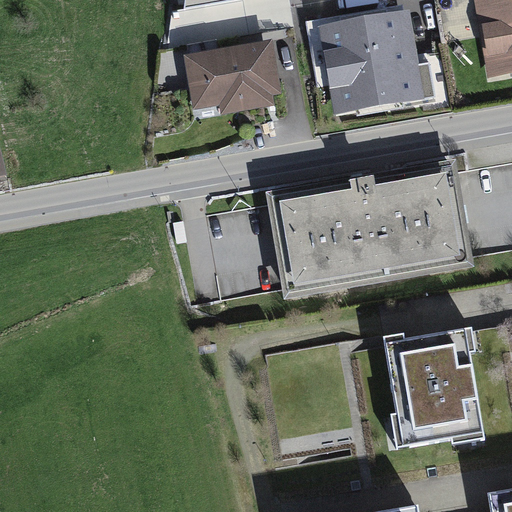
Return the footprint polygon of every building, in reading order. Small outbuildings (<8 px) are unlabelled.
[(185,0),(184,10),(242,0),(185,0)] [(511,0),(474,0),(489,78),(511,74),(511,0)] [(410,6),(318,23),(335,113),(435,95),(429,62),(420,63),(410,6)] [(189,53),(184,54),(195,109),(219,105),(221,115),(275,105),(273,94),(283,92),(272,37),(219,46),(218,38),(187,43),(189,53)] [(457,166),(268,198),(286,301),(475,268),(457,166)] [(471,328),(382,343),(403,458),(491,443),(471,328)] [(511,511),(511,491),(488,496),(491,511),(511,511)]
